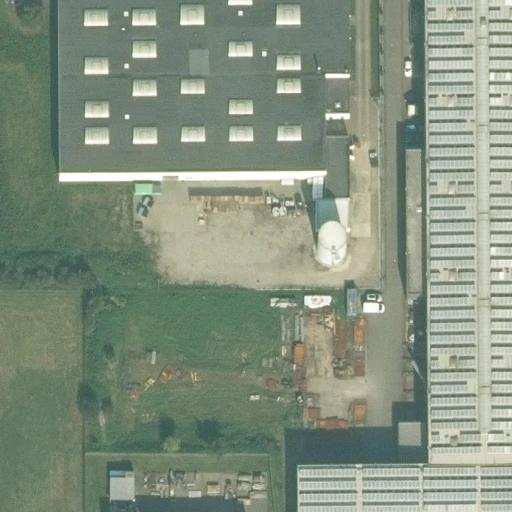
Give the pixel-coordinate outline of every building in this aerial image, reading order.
[(324,122),(324,85),(323,0),(56,0),(59,184),(324,182),(325,182),(324,144),(324,122)] [(347,0),(323,0),(324,85),(348,85),(347,0)] [(511,0),(422,0),(424,159),(425,303),(426,428),(426,477),(511,476),(511,0)] [(324,122),(348,122),(348,85),(324,85),(324,122)] [(348,144),(324,144),(325,182),(324,182),(324,206),(349,205),(348,144)] [(425,303),(424,159),(404,159),(405,303),(425,303)] [(324,206),(315,206),(315,234),(349,233),(349,205),(324,206)] [(253,235),(253,227),(228,226),(227,243),(240,244),(241,234),(253,235)] [(315,246),(315,254),(319,262),(325,266),(333,267),(341,263),(345,256),(346,248),(342,241),(335,237),(327,236),(320,240),(315,246)] [(398,478),(426,477),(426,428),(397,428),(398,475),(398,478)] [(295,511),(511,511),(511,476),(426,477),(398,478),(398,475),(296,475),(295,511)] [(110,501),(133,500),(132,480),(109,481),(110,501)]
